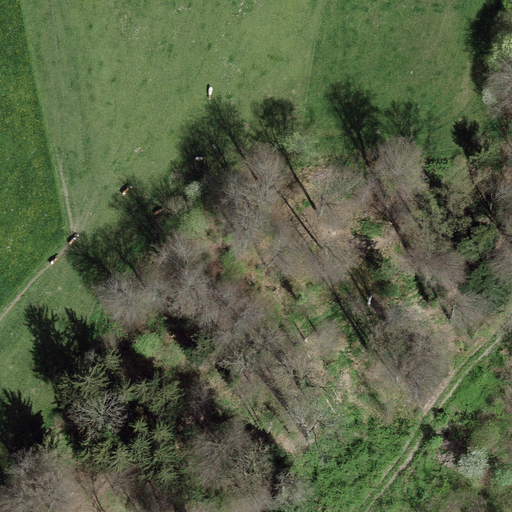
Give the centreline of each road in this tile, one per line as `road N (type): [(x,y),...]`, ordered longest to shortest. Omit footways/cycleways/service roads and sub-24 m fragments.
road 1 (track): [(0,429),(72,333),(85,289),(44,0)]
road 2 (track): [(359,511),(461,374),(511,321)]
